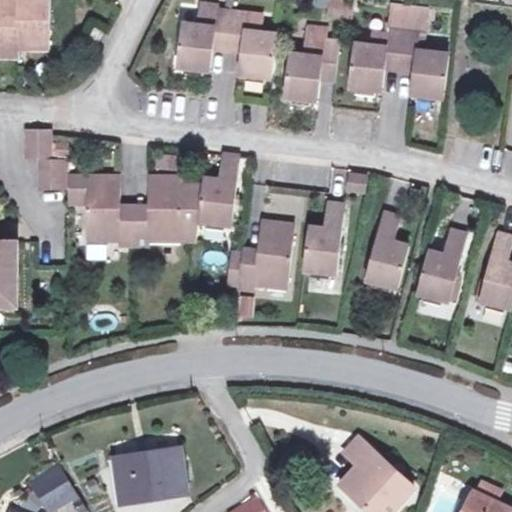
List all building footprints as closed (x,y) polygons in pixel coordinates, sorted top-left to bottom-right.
[(52,49),(52,0),(0,0),(0,55),(22,56),(23,49),(52,49)] [(327,22),(344,25),(346,4),(329,2),(327,22)] [(216,45),(230,47),(234,20),(217,17),(218,12),(200,10),(197,30),(185,28),(180,72),(212,76),(215,53),(216,45)] [(387,67),(401,70),(408,15),(392,13),(387,55),(356,51),(350,94),(383,98),(386,76),(387,67)] [(422,17),(408,15),(401,70),(415,72),(414,80),(411,102),(443,106),(450,63),(423,60),(417,59),(419,44),(422,17)] [(428,18),(422,17),(419,44),(425,44),(428,18)] [(241,80),(273,85),(279,41),(262,39),(247,37),(249,21),(234,20),(230,47),(245,49),(244,58),(241,73),(241,80)] [(264,23),(249,21),(247,37),(262,39),(264,23)] [(106,37),(97,33),(91,46),(99,51),(106,37)] [(321,76),(337,79),(341,50),(324,47),(326,36),(308,33),(305,62),(291,60),(286,102),(318,106),(321,84),(321,76)] [(423,60),(425,44),(419,44),(417,59),(423,60)] [(229,55),(230,47),(216,45),(215,53),(229,55)] [(230,47),(229,55),(244,58),(245,49),(230,47)] [(51,57),(52,49),(23,49),(22,56),(51,57)] [(0,64),(22,65),(22,56),(0,55),(0,64)] [(387,67),(386,76),(400,78),(401,70),(387,67)] [(401,70),(400,78),(414,80),(415,72),(401,70)] [(321,76),(321,84),(336,87),(337,79),(321,76)] [(54,163),(54,141),(54,134),(28,133),(27,163),(40,163),(54,163)] [(157,173),(184,172),(183,155),(156,156),(157,173)] [(220,186),(204,184),(203,191),(200,215),(199,226),(232,231),(240,168),(240,163),(224,161),(220,186)] [(66,163),(54,163),(40,163),(40,192),(66,193),(66,163)] [(119,249),(135,249),(135,220),(121,219),(121,211),(121,182),(74,181),(69,181),(69,200),(73,200),(87,200),(87,209),(86,243),(119,244),(119,249)] [(151,244),(197,245),(199,226),(200,215),(182,214),(183,190),(183,183),(150,181),(150,211),(150,220),(135,220),(135,249),(150,250),(151,244)] [(365,186),(350,184),(348,200),(364,202),(365,186)] [(203,191),(183,190),(182,214),(200,215),(203,191)] [(73,200),(69,200),(69,208),(73,208),(87,209),(87,200),(73,200)] [(323,235),(308,233),(302,275),(336,279),(345,212),(327,209),(323,235)] [(135,211),(121,211),(121,219),(135,220),(135,211)] [(135,211),(135,220),(150,220),(150,211),(135,211)] [(399,224),(382,219),(364,286),(396,294),(407,252),(392,249),(399,224)] [(256,265),(242,264),(239,293),(254,295),(255,289),(288,293),(295,231),(261,227),(257,258),(256,265)] [(0,308),(18,309),(20,245),(9,245),(3,245),(3,232),(0,231),(0,308)] [(442,263),(426,259),(415,300),(448,309),(466,243),(449,238),(442,263)] [(477,307),(510,315),(511,307),(511,271),(506,270),(511,245),(495,241),(483,285),(478,305),(477,307)] [(89,244),(89,258),(111,258),(111,245),(89,244)] [(239,293),(243,256),(233,256),(229,291),(239,293)] [(257,258),(243,256),(242,264),(256,265),(257,258)] [(473,304),(478,305),(483,285),(478,284),(473,304)] [(454,288),(450,305),(454,306),(459,289),(454,288)] [(255,315),(254,296),(236,296),(237,315),(255,315)] [(376,511),(409,483),(361,429),(346,443),(358,457),(339,474),(352,489),(356,486),(363,494),(359,498),(371,511),(376,511)] [(185,488),(180,445),(115,455),(122,498),(185,488)] [(50,496),(57,511),(91,511),(93,511),(79,481),(50,496)] [(488,488),(483,498),(500,506),(505,497),(488,488)] [(272,511),(266,497),(235,511),(272,511)] [(483,498),(480,497),(472,511),(511,511),(500,506),(483,498)]
